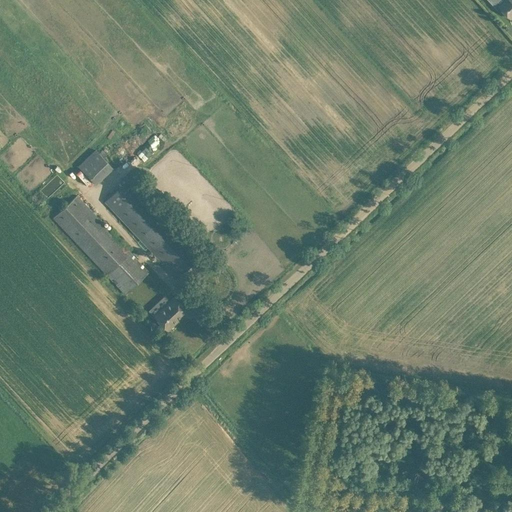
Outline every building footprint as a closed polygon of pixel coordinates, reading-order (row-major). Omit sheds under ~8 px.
[(511,0),(504,0),(505,0),(499,5),(504,11),(511,18),(511,17),(511,0)] [(143,138),(150,151),(165,144),(159,130),(143,138)] [(95,149),(78,166),(95,184),(113,168),(110,165),(99,153),(95,149)] [(40,190),(47,197),(64,181),(57,174),(40,190)] [(104,202),(169,271),(176,278),(201,254),(129,179),(104,202)] [(148,271),(77,195),(53,217),(124,293),(148,271)] [(154,316),(160,323),(167,330),(174,324),(172,322),(186,310),(174,297),(154,316)]
